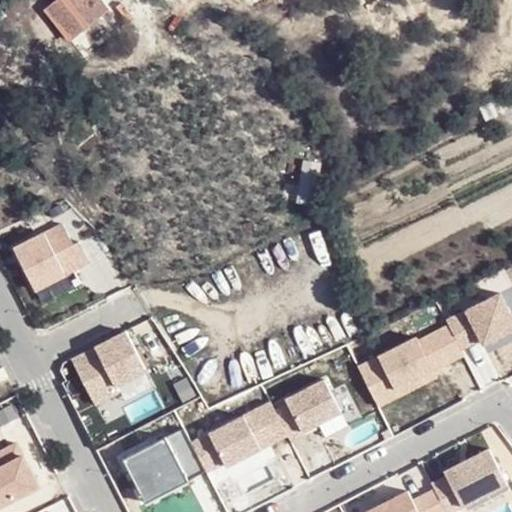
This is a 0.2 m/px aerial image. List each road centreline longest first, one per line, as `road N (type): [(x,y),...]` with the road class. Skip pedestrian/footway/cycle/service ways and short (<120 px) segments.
road 1 (unknown): [(0,188),(23,183),(72,192),(109,225),(285,511)]
road 2 (residential): [(287,511),(476,413),(491,409),(511,423)]
road 3 (residential): [(27,355),(107,511)]
road 4 (residential): [(138,300),(27,355)]
